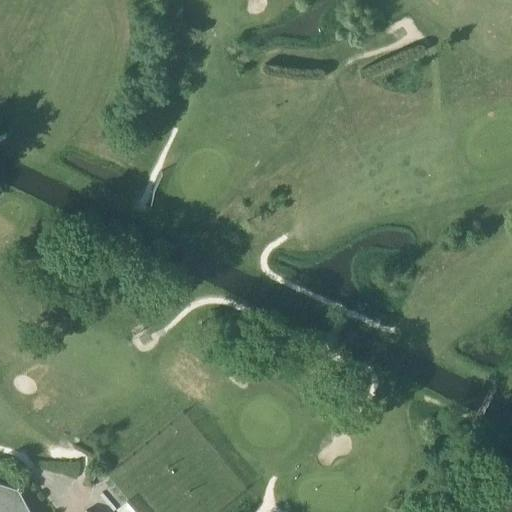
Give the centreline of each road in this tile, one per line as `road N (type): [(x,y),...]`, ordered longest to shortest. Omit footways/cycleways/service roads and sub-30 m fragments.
road 1 (trunk): [(222,511),(0,289)]
road 2 (trunk): [(0,413),(98,511)]
